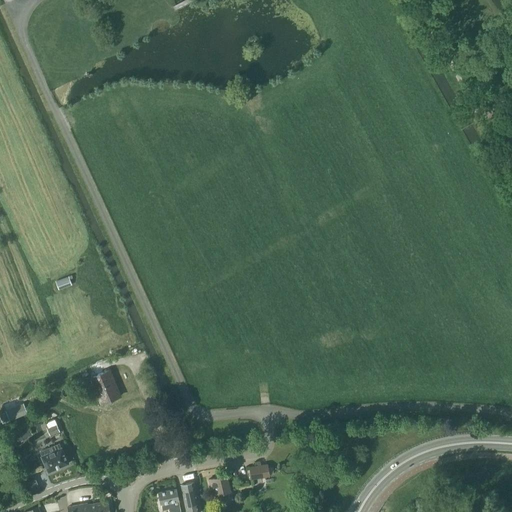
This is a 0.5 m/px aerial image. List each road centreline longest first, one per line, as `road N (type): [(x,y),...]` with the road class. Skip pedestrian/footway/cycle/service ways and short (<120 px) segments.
road 1 (track): [(412,0),(511,175)]
road 2 (primary): [(356,511),(409,460),(451,445),(511,445)]
road 3 (unclassified): [(124,494),(166,470),(256,453)]
road 4 (unclassified): [(7,511),(82,480),(102,480),(124,494)]
